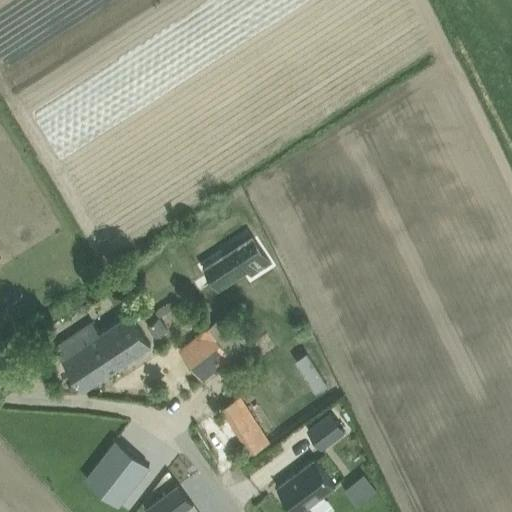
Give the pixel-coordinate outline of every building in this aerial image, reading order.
[(229,259),(212,270),(235,306),(257,292),(259,296),(281,282),(264,255),(237,272),(229,259)] [(151,344),(140,327),(131,314),(100,334),(92,321),(56,345),(84,388),(143,349),(151,344)] [(154,336),(168,327),(160,315),(146,324),(154,336)] [(213,321),(197,333),(221,365),(244,348),(220,316),(213,321)] [(203,409),(237,467),(278,443),(251,397),(237,404),(230,393),(203,409)] [(330,411),(308,428),(322,447),(345,430),(330,411)] [(117,438),(86,477),(119,503),(150,463),(117,438)] [(316,458),(277,486),(296,511),(298,511),(336,484),(316,458)] [(179,483),(145,508),(147,511),(181,511),(193,503),(179,483)]
